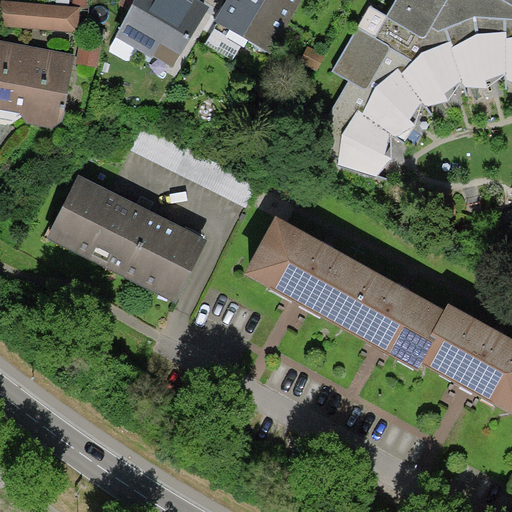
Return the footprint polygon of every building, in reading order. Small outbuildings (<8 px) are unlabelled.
[(204,11),(184,0),(138,0),(120,33),(175,63),(204,11)] [(231,0),(219,21),(269,51),(299,0),(231,0)] [(511,0),(396,0),(387,14),(370,6),(335,71),(350,81),(315,143),(339,159),(337,164),(378,178),(386,155),(377,149),(383,131),(396,140),(411,119),(404,111),(415,97),(426,109),(446,94),(443,84),(456,73),(463,88),(487,80),(486,69),(504,64),(505,80),(511,80),(511,0)] [(79,8),(0,3),(0,26),(77,30),(79,8)] [(48,61),(0,52),(0,101),(10,103),(10,101),(24,103),(23,111),(28,121),(52,126),(61,120),(71,60),(49,56),(48,61)] [(279,99),(254,86),(247,99),(273,112),(279,99)] [(261,183),(145,124),(132,150),(248,209),(261,183)] [(134,208),(81,181),(53,234),(175,297),(203,242),(149,214),(151,211),(137,204),(134,208)] [(372,273),(278,221),(250,271),(344,323),(372,273)] [(446,314),(372,273),(344,323),(419,365),(422,358),(446,314)] [(511,343),(449,309),(446,314),(422,358),(511,406),(511,343)] [(511,473),(503,488),(511,493),(511,473)]
